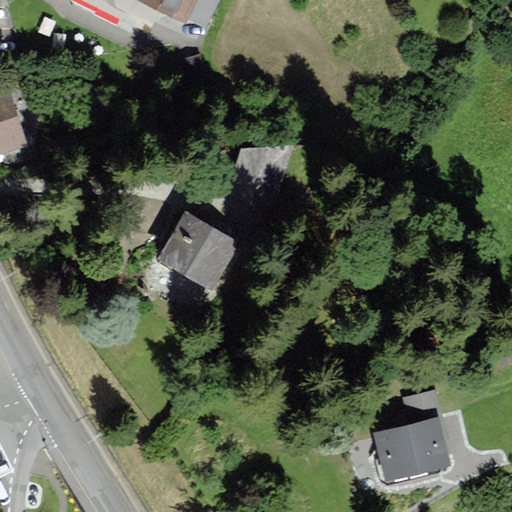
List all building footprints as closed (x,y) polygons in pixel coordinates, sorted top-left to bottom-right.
[(146,0),(185,19),(193,0),(146,0)] [(0,93),(0,151),(24,145),(8,91),(0,93)] [(232,197),(271,206),(292,147),(243,150),(232,197)] [(187,213),(162,257),(210,284),(235,241),(187,213)] [(404,401),(410,425),(375,433),(385,477),(449,463),(433,394),(404,401)]
